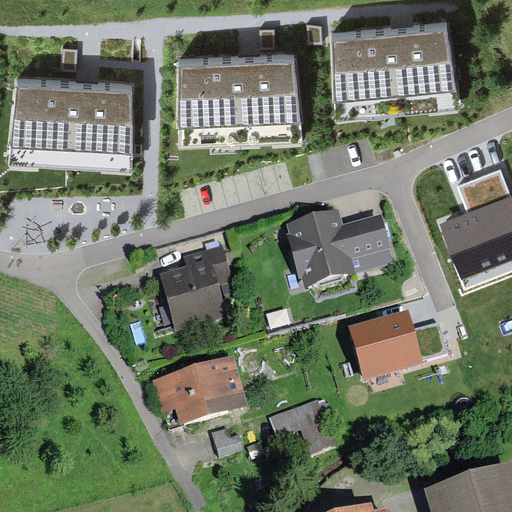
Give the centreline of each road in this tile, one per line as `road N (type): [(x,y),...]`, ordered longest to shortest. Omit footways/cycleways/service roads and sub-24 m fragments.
road 1 (residential): [(50,276),(84,254),(394,171),(511,119)]
road 2 (residential): [(176,458),(50,276)]
